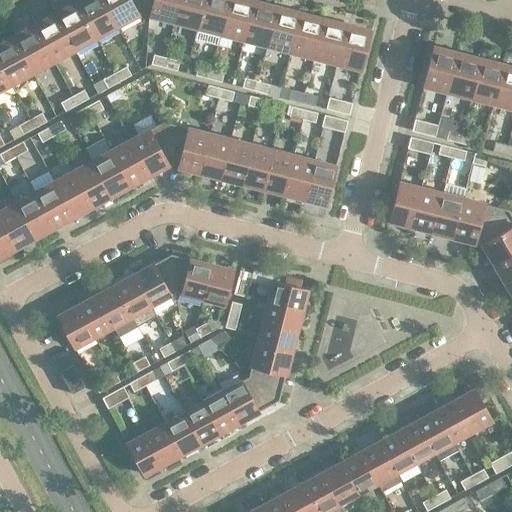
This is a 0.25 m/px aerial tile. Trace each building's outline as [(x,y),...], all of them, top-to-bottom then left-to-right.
[(117,26),(102,0),(80,0),(76,2),(95,37),(117,26)] [(136,0),(102,0),(117,26),(140,13),(150,15),(153,4),(136,0)] [(153,0),(153,4),(150,15),(174,21),(179,0),(153,0)] [(204,0),(179,0),(174,21),(197,27),(204,0)] [(228,0),(204,0),(197,27),(194,39),(217,45),(220,33),(228,0)] [(254,0),(252,0),(228,0),(220,33),(244,39),(254,0)] [(277,6),(254,0),(244,39),(267,45),(277,6)] [(95,37),(76,2),(55,14),(74,49),(95,37)] [(300,12),(277,6),(267,45),(290,51),(300,12)] [(323,18),(300,12),(290,51),(313,57),(323,18)] [(74,49),(55,14),(34,25),(53,60),(74,49)] [(347,24),(323,18),(313,57),(337,63),(347,24)] [(371,30),(347,24),(337,63),(361,69),(371,30)] [(53,60),(34,25),(13,37),(32,72),(53,60)] [(32,72),(13,37),(0,43),(0,63),(11,83),(32,72)] [(423,85),(447,91),(457,52),(433,46),(423,85)] [(480,58),(457,52),(447,91),(470,97),(480,58)] [(154,54),(151,64),(164,67),(167,57),(154,54)] [(179,61),(167,57),(164,67),(177,70),(179,61)] [(504,64),(480,58),(470,97),(494,103),(504,64)] [(0,89),(11,83),(0,63),(0,89)] [(511,66),(504,64),(494,103),(511,107),(511,66)] [(126,66),(114,72),(119,81),(131,75),(126,66)] [(198,66),(196,75),(209,79),(211,69),(198,66)] [(224,72),(211,69),(209,79),(222,82),(224,72)] [(119,81),(114,72),(103,79),(108,88),(119,81)] [(245,77),(242,87),(255,90),(258,81),(245,77)] [(271,84),(258,81),(255,90),(268,94),(271,84)] [(221,88),(208,84),(205,94),(218,97),(221,88)] [(234,91),(221,88),(218,97),(231,101),(234,91)] [(84,89),(72,96),(77,104),(89,98),(84,89)] [(106,95),(110,102),(121,96),(117,89),(106,95)] [(291,89),(289,99),(302,102),(304,93),(291,89)] [(317,96),(304,93),(302,102),(315,106),(317,96)] [(263,99),(250,95),(247,105),(260,108),(263,99)] [(77,104),(72,96),(60,102),(65,111),(77,104)] [(329,97),(326,108),(349,114),(352,103),(329,97)] [(98,99),(87,106),(91,115),(103,108),(98,99)] [(276,102),(263,99),(260,108),(273,111),(276,102)] [(91,115),(87,106),(75,112),(80,121),(91,115)] [(305,109),(292,106),(289,116),(302,119),(305,109)] [(317,113),(305,109),(302,119),(315,122),(317,113)] [(42,112),(30,119),(35,127),(47,121),(42,112)] [(347,120),(324,114),(321,126),(344,132),(347,120)] [(35,127),(30,119),(18,125),(23,134),(35,127)] [(438,125),(414,119),(411,130),(435,136),(438,125)] [(60,120),(49,127),(53,135),(65,129),(60,120)] [(173,140),(163,121),(129,139),(149,174),(168,164),(178,167),(184,143),(173,140)] [(209,133),(163,121),(173,140),(184,143),(178,167),(199,172),(209,133)] [(53,135),(49,127),(37,133),(42,142),(53,135)] [(448,129),(446,139),(459,142),(461,133),(448,129)] [(230,139),(209,133),(199,172),(220,177),(230,139)] [(474,136),(461,133),(459,142),(472,146),(474,136)] [(433,142),(410,136),(407,148),(430,154),(433,142)] [(149,174),(129,139),(111,150),(130,185),(149,174)] [(251,144),(230,139),(220,177),(241,183),(251,144)] [(22,141),(11,147),(16,156),(27,150),(22,141)] [(495,141),(492,151),(505,154),(508,145),(495,141)] [(272,149),(251,144),(241,183),(262,188),(272,149)] [(453,147),(440,144),(438,154),(451,157),(453,147)] [(16,156),(11,147),(0,153),(0,155),(4,163),(16,156)] [(466,151),(453,147),(451,157),(464,160),(466,151)] [(293,155),(272,149),(262,188),(283,193),(293,155)] [(130,185),(111,150),(92,160),(111,195),(130,185)] [(487,156),(474,153),(472,162),(485,166),(487,156)] [(314,160),(293,155),(283,193),(304,199),(314,160)] [(111,195),(92,160),(73,170),(92,206),(111,195)] [(336,165),(314,160),(304,199),(326,204),(336,165)] [(92,206),(73,170),(54,181),(73,216),(92,206)] [(73,216),(54,181),(35,191),(54,226),(73,216)] [(389,220),(411,226),(421,187),(399,182),(389,220)] [(442,193),(421,187),(411,226),(432,231),(442,193)] [(54,226),(35,191),(16,202),(35,237),(54,226)] [(463,198),(442,193),(432,231),(453,237),(463,198)] [(497,207),(463,198),(453,237),(474,242),(479,221),(493,225),(497,207)] [(35,237),(16,202),(0,210),(0,217),(16,247),(35,237)] [(511,215),(508,210),(497,207),(493,225),(479,221),(474,242),(482,244),(493,263),(511,252),(511,215)] [(0,255),(16,247),(0,217),(0,255)] [(511,277),(511,252),(493,263),(504,282),(511,277)] [(175,291),(171,254),(134,274),(150,305),(175,291)] [(211,264),(171,254),(175,291),(203,298),(211,264)] [(233,270),(211,264),(203,298),(225,304),(233,270)] [(251,273),(239,270),(233,293),(245,296),(251,273)] [(156,315),(150,305),(134,274),(115,284),(137,326),(156,315)] [(273,280),(267,302),(301,310),(307,289),(273,280)] [(137,326),(115,284),(96,295),(113,326),(118,336),(137,326)] [(113,326),(96,295),(77,305),(94,336),(113,326)] [(241,304),(231,301),(228,314),(238,317),(241,304)] [(301,310),(267,302),(262,323),(296,331),(301,310)] [(94,336),(77,305),(57,316),(74,347),(94,336)] [(238,317),(228,314),(225,327),(234,330),(238,317)] [(207,322),(195,328),(200,337),(212,330),(207,322)] [(296,331),(262,323),(256,344),(291,352),(296,331)] [(195,328),(186,333),(190,342),(200,337),(195,328)] [(224,330),(209,338),(220,349),(232,337),(224,330)] [(204,343),(209,354),(218,349),(209,340),(204,343)] [(159,348),(163,357),(175,350),(171,341),(159,348)] [(291,352),(256,344),(248,376),(278,400),(291,352)] [(195,358),(190,349),(178,356),(183,364),(195,358)] [(144,356),(133,362),(137,371),(149,365),(144,356)] [(183,364),(178,356),(166,362),(171,371),(183,364)] [(137,371),(133,362),(121,369),(126,377),(137,371)] [(84,386),(72,364),(59,371),(71,393),(84,386)] [(114,370),(93,382),(99,392),(120,381),(114,370)] [(157,379),(152,370),(140,376),(145,385),(157,379)] [(145,385),(140,376),(129,383),(133,391),(145,385)] [(278,400),(248,376),(222,391),(239,421),(278,400)] [(128,396),(123,386),(101,397),(107,408),(128,396)] [(475,388),(455,399),(472,430),(492,419),(475,388)] [(239,421),(222,391),(203,401),(220,432),(239,421)] [(472,430),(455,399),(436,410),(453,440),(472,430)] [(220,432),(203,401),(184,411),(201,442),(220,432)] [(457,447),(453,440),(436,410),(417,420),(434,451),(438,458),(457,447)] [(201,442),(184,411),(165,422),(182,453),(201,442)] [(434,451),(417,420),(398,430),(415,461),(434,451)] [(182,453),(165,422),(146,432),(163,463),(182,453)] [(415,461),(398,430),(379,441),(396,472),(415,461)] [(163,463),(146,432),(126,443),(143,474),(163,463)] [(396,472),(379,441),(360,451),(377,482),(396,472)] [(377,482),(360,451),(341,461),(358,492),(377,482)] [(489,462),(495,473),(511,463),(511,453),(510,451),(489,462)] [(358,492),(341,461),(322,472),(339,503),(358,492)] [(483,468),(471,474),(476,483),(488,477),(483,468)] [(342,511),(344,511),(339,503),(322,472),(303,482),(318,511),(342,511)] [(476,483),(471,474),(460,481),(464,490),(476,483)] [(499,477),(488,484),(493,493),(505,487),(499,477)] [(318,511),(303,482),(284,493),(294,511),(318,511)] [(493,493),(488,484),(476,490),(481,500),(493,493)] [(445,489),(433,495),(438,504),(450,498),(445,489)] [(294,511),(284,493),(265,503),(269,511),(294,511)] [(438,504),(433,495),(422,502),(426,510),(438,504)] [(461,498),(450,505),(453,511),(458,511),(467,508),(461,498)] [(269,511),(265,503),(248,511),(269,511)]
